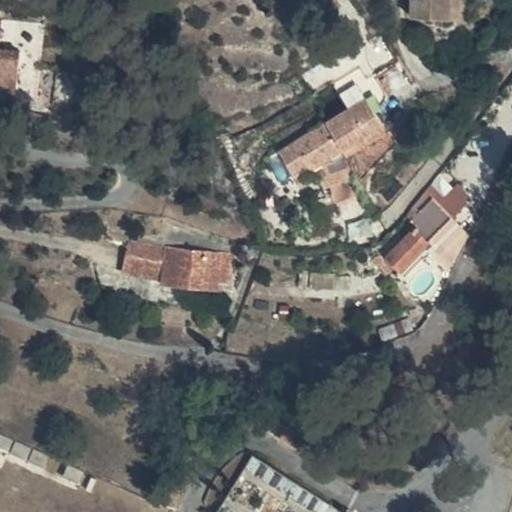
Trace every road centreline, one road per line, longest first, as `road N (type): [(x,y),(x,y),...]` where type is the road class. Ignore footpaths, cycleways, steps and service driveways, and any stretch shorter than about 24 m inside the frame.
road 1 (residential): [(511,186),(436,335),(397,357),(347,364),(173,351),(0,302)]
road 2 (residential): [(0,203),(107,199),(130,182),(114,162),(0,142)]
road 3 (residential): [(511,60),(383,222),(352,235)]
